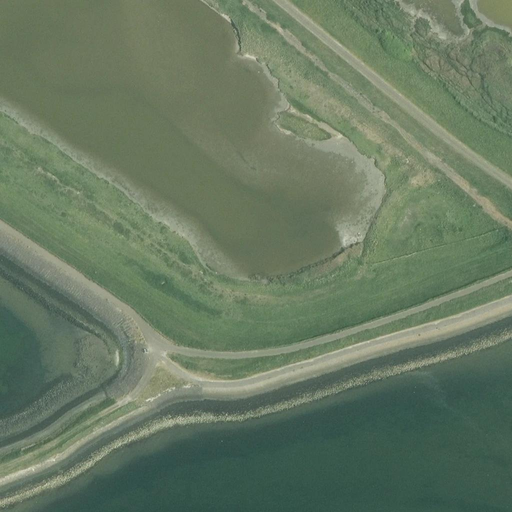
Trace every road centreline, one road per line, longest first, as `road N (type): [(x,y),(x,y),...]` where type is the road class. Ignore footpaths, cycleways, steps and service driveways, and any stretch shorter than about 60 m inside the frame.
road 1 (unclassified): [(511,183),(277,0)]
road 2 (track): [(0,466),(127,399)]
